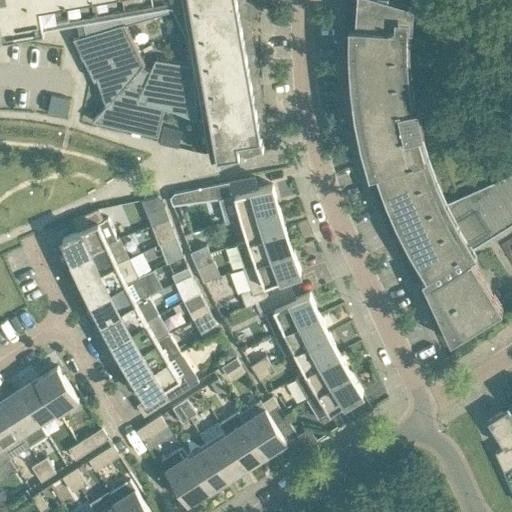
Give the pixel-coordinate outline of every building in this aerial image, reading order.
[(0,0),(0,15),(3,35),(84,21),(86,33),(74,36),(74,37),(75,38),(86,62),(91,59),(107,103),(93,118),(93,119),(159,134),(166,106),(174,108),(197,118),(198,118),(197,99),(208,97),(218,155),(264,147),(262,136),(271,134),(270,129),(269,129),(265,108),(266,108),(265,101),(264,102),(260,81),(261,80),(260,74),(259,74),(255,53),(256,53),(255,46),(254,46),(250,25),(252,25),(250,19),(249,19),(245,0),(0,0)] [(413,27),(415,3),(406,0),(357,0),(356,22),(356,34),(358,74),(362,110),(368,138),(376,167),(386,195),(398,222),(411,248),(428,275),(431,273),(465,252),(511,223),(511,172),(442,203),(438,195),(425,165),(416,132),(414,126),(424,124),(419,102),(410,104),(406,79),(404,53),(404,27),(413,27)] [(176,145),(179,129),(164,125),(160,141),(176,145)] [(227,181),(204,185),(208,199),(219,197),(226,221),(242,216),(280,205),(273,183),(258,187),(255,175),(227,181)] [(175,191),(171,196),(171,198),(173,203),(192,201),(189,188),(175,191)] [(165,203),(147,210),(152,223),(154,222),(170,216),(166,206),(165,203)] [(249,239),(286,226),(280,205),(242,216),(249,238),(249,239)] [(73,257),(120,236),(120,235),(118,236),(109,216),(104,218),(99,207),(73,218),(78,229),(63,236),(73,257)] [(170,216),(154,222),(152,223),(159,242),(161,242),(177,236),(174,228),(170,216)] [(243,265),(293,247),(286,226),(249,239),(249,238),(237,242),(245,264),(243,265)] [(82,278),(129,255),(120,236),(73,257),(82,278)] [(177,236),(161,242),(164,250),(180,244),(177,236)] [(194,258),(211,251),(207,243),(191,250),(194,258)] [(256,301),(291,286),(287,275),(302,269),(293,247),(243,265),(252,287),(241,291),(247,305),(256,301)] [(194,258),(198,266),(214,259),(211,251),(194,258)] [(465,252),(431,273),(435,280),(431,282),(463,333),(503,308),(472,257),(469,259),(465,252)] [(92,298),(127,280),(138,275),(129,255),(82,278),(92,298)] [(176,280),(192,273),(189,265),(173,272),(176,280)] [(103,318),(137,300),(149,293),(145,284),(151,281),(146,271),(138,275),(127,280),(92,298),(103,318)] [(192,273),(176,280),(180,288),(196,281),(192,273)] [(285,328),(320,311),(311,290),(296,297),(291,286),(256,301),(261,314),(266,311),(276,333),(285,329),(285,328)] [(113,338),(160,312),(149,293),(137,300),(103,318),(113,338)] [(194,317),(210,309),(206,301),(190,310),(194,317)] [(210,309),(194,317),(198,325),(214,317),(210,309)] [(285,329),(276,333),(286,354),(295,349),(330,331),(320,311),(285,328),(285,329)] [(125,357),(170,331),(160,312),(113,338),(125,357)] [(136,377),(181,349),(170,331),(125,357),(136,377)] [(306,370),(341,351),(330,331),(295,349),(306,370)] [(225,348),(224,354),(226,357),(227,358),(234,353),(234,352),(230,345),(225,348)] [(145,414),(169,398),(200,379),(181,349),(136,377),(148,396),(138,402),(145,414)] [(318,390),(352,370),(341,351),(306,370),(295,376),(307,397),(318,390)] [(256,371),(271,361),(267,354),(252,363),(256,371)] [(222,364),(227,372),(242,362),(237,355),(222,364)] [(271,361),(256,371),(261,378),(276,368),(271,361)] [(38,377),(59,410),(79,398),(58,364),(38,377)] [(320,418),(331,411),(364,390),(352,370),(318,390),(307,397),(320,418)] [(219,376),(212,380),(221,395),(229,391),(219,376)] [(41,422),(59,410),(38,377),(20,389),(41,422)] [(20,389),(2,400),(29,442),(47,431),(41,422),(20,389)] [(273,394),(262,401),(266,406),(267,407),(278,400),(273,394)] [(181,400),(190,415),(197,411),(188,396),(181,400)] [(266,406),(262,401),(260,398),(242,410),(241,408),(240,408),(268,452),(288,439),(284,433),(267,407),(266,406)] [(29,442),(2,400),(0,401),(0,437),(10,454),(29,442)] [(183,420),(190,415),(181,400),(173,405),(183,420)] [(294,426),(278,400),(267,407),(284,433),(294,426)] [(506,468),(511,463),(511,403),(488,419),(505,444),(498,449),(497,448),(496,449),(505,468),(506,468)] [(220,421),(226,429),(247,462),(266,450),(267,452),(268,452),(240,408),(220,421)] [(138,428),(144,439),(168,423),(161,413),(138,428)] [(110,436),(103,426),(103,425),(79,441),(85,451),(110,436)] [(226,429),(207,441),(228,474),(247,462),(226,429)] [(0,460),(10,454),(0,437),(0,460)] [(76,457),(85,451),(79,441),(69,447),(76,457)] [(207,441),(188,453),(209,486),(228,474),(207,441)] [(121,453),(120,452),(114,443),(90,458),(96,468),(121,453)] [(188,453),(182,445),(162,458),(189,499),(209,486),(188,453)] [(57,470),(47,455),(40,460),(49,474),(57,470)] [(42,479),(49,474),(40,460),(33,464),(42,479)] [(71,470),(80,485),(88,480),(78,465),(71,470)] [(73,490),(80,485),(71,470),(63,475),(73,490)] [(124,511),(152,511),(131,478),(111,490),(124,511)] [(39,490),(32,495),(42,510),(49,505),(39,490)] [(124,511),(111,490),(92,503),(97,511),(124,511)] [(0,492),(0,501),(1,504),(9,499),(11,498),(9,494),(0,492)] [(10,502),(3,507),(2,511),(13,511),(14,508),(10,502)]
